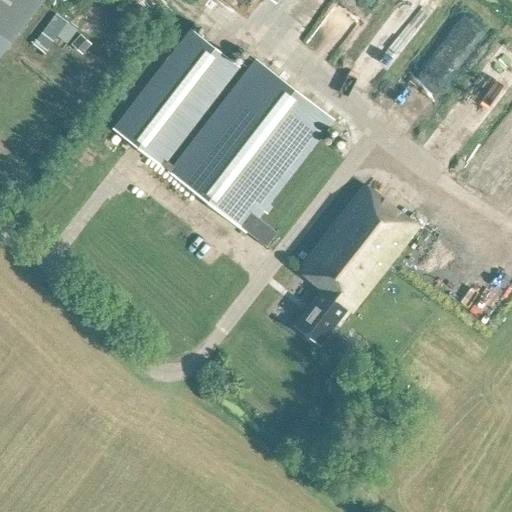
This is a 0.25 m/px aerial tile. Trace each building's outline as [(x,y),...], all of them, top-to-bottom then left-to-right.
[(0,0),(0,56),(11,42),(43,0),(0,0)] [(214,0),(214,2),(216,13),(221,23),(230,30),(240,34),(251,34),(261,30),(270,23),(275,13),(277,2),(276,0),(214,0)] [(420,0),(432,9),(438,0),(420,0)] [(172,166),(166,161),(239,68),(190,30),(113,129),(162,167),(162,166),(169,171),(168,172),(265,247),(277,232),(259,217),(334,120),(255,59),(172,166)] [(82,54),(91,44),(81,34),(71,44),(82,54)] [(511,125),(492,146),(511,164),(511,125)] [(351,312),(418,226),(364,185),(297,271),(322,290),(295,326),(319,345),(346,309),(351,312)]
